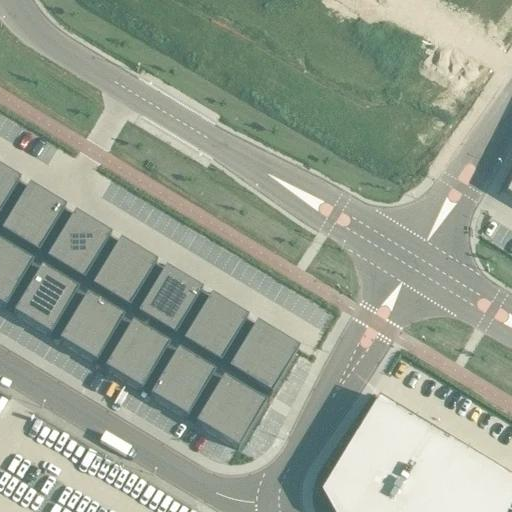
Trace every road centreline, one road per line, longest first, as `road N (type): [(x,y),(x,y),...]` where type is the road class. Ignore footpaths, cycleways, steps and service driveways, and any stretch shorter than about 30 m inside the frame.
road 1 (tertiary): [(11,0),(41,36),(280,181)]
road 2 (unclassified): [(0,361),(253,511)]
road 3 (unclassified): [(343,376),(261,511)]
road 4 (tertiary): [(280,181),(313,218),(394,265)]
road 5 (tertiary): [(408,241),(329,194),(280,181)]
road 6 (unclassified): [(432,255),(484,169),(485,138)]
road 7 (unclassified): [(485,138),(457,160),(408,241)]
road 8 (unclassified): [(394,265),(352,334),(343,376)]
road 9 (unclassified): [(343,376),(375,348),(417,279)]
